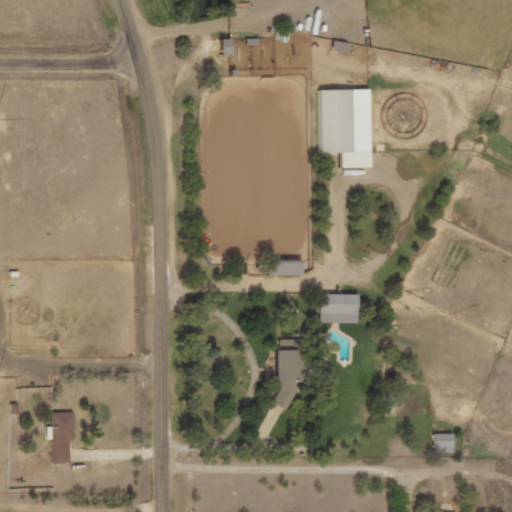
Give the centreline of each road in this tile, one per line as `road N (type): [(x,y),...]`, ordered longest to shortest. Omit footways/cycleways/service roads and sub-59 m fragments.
road 1 (residential): [(163,511),(156,139),(120,0)]
road 2 (residential): [(163,443),(511,464)]
road 3 (residential): [(0,61),(141,60)]
